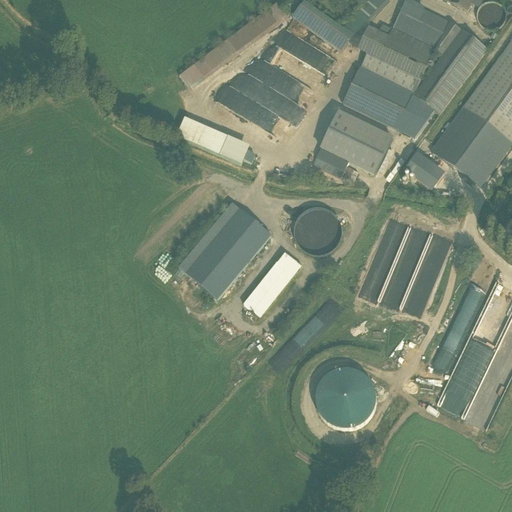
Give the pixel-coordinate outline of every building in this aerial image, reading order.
[(376,61),(387,39),(379,35),(366,29),(390,3),(386,0),(372,0),(339,35),(337,37),(348,45),(358,52),(367,57),(376,61)] [(452,0),(449,5),(468,14),(474,0),(452,0)] [(449,25),(406,4),(392,32),(389,39),(432,60),(433,58),(435,53),(449,25)] [(277,6),(194,68),(206,83),(288,21),(277,6)] [(339,35),(300,8),(292,19),(341,54),(348,45),(337,37),(339,35)] [(449,25),(435,53),(443,58),(461,34),(449,25)] [(386,28),(379,35),(387,39),(389,40),(389,39),(392,32),(386,28)] [(414,98),(413,99),(434,114),(439,118),(486,52),(461,34),(443,58),(414,98)] [(432,60),(389,39),(389,40),(387,39),(376,61),(367,57),(360,72),(414,97),(432,60)] [(285,143),(324,75),(265,41),(231,99),(228,97),(222,107),(285,143)] [(511,45),(463,111),(511,146),(511,45)] [(192,94),(206,83),(194,68),(180,79),(192,94)] [(413,142),(434,114),(413,99),(414,98),(414,97),(360,72),(342,107),(413,142)] [(393,141),(339,115),(320,153),(348,167),(375,180),(393,141)] [(453,119),(412,165),(423,175),(464,129),(453,119)] [(185,121),(177,140),(219,159),(228,140),(185,121)] [(254,133),(249,139),(264,150),(268,143),(254,133)] [(250,150),(228,140),(219,159),(242,169),(244,164),(248,154),(250,150)] [(461,145),(440,171),(448,177),(469,152),(461,145)] [(348,167),(320,153),(312,168),(336,180),(339,173),(344,176),(348,167)] [(256,158),(248,154),(244,164),(251,167),(256,158)] [(178,272),(217,304),(271,239),(232,206),(178,272)] [(329,260),(342,220),(303,208),(293,237),(311,242),(308,254),(329,260)] [(402,267),(413,270),(424,234),(413,230),(402,267)] [(280,252),(277,256),(286,262),(289,258),(280,252)] [(292,262),(251,314),(260,321),(301,269),(292,262)] [(478,265),(453,331),(464,335),(476,302),(484,305),(496,272),(478,265)] [(417,291),(413,302),(429,309),(435,296),(425,292),(424,294),(417,291)] [(481,313),(456,371),(469,377),(469,374),(473,375),(472,369),(474,369),(474,364),(487,369),(500,369),(501,376),(498,382),(489,378),(484,378),(477,393),(501,403),(511,377),(511,349),(503,346),(505,340),(501,338),(502,335),(497,332),(499,326),(494,326),(494,325),(496,319),(481,313)] [(334,374),(327,378),(322,383),(318,390),(315,397),(315,405),(317,413),(320,420),(325,425),(331,430),(338,433),(346,434),(354,433),(361,430),(367,425),(372,419),(375,412),(377,404),(376,397),(374,389),(369,383),(364,378),(357,374),(349,372),(342,372),(334,374)]
